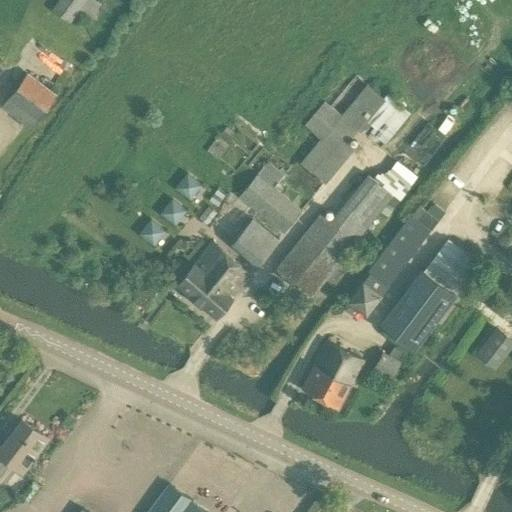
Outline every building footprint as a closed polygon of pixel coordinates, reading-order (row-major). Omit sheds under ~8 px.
[(98,0),(58,0),(54,7),(86,29),(103,3),(98,0)] [(12,82),(0,96),(0,126),(18,140),(53,94),(31,78),(20,70),(12,82)] [(357,130),(364,136),(369,130),(384,143),(408,113),(387,96),(384,99),(366,84),(340,115),(325,102),(316,114),(305,126),(320,140),(301,163),(324,183),(354,148),(347,142),(357,130)] [(226,126),(221,133),(230,140),(235,132),(226,126)] [(218,158),(228,144),(218,136),(207,150),(218,158)] [(235,141),(226,154),(241,164),(250,152),(235,141)] [(267,161),(265,163),(262,160),(257,166),(260,169),(239,195),(284,233),(302,211),(274,187),(284,176),(267,161)] [(416,174),(396,160),(390,168),(410,182),(416,174)] [(187,173),(175,188),(190,200),(202,185),(187,173)] [(320,213),(275,269),(310,297),(392,195),(367,174),(329,221),(320,213)] [(187,210),(172,198),(160,213),(175,225),(187,210)] [(428,228),(446,215),(435,200),(417,213),(428,228)] [(261,261),(279,239),(252,217),(234,239),(261,261)] [(166,231),(151,219),(139,234),(154,246),(166,231)] [(425,271),(455,293),(478,261),(448,238),(425,271)] [(214,242),(180,283),(216,314),(250,274),(214,242)] [(362,280),(346,301),(366,316),(383,295),(382,294),(386,287),(389,284),(371,270),(363,281),(362,280)] [(416,349),(454,297),(424,274),(385,326),(416,349)] [(494,366),(511,341),(511,339),(497,328),(477,354),(494,366)] [(315,362),(301,388),(338,407),(363,360),(326,341),(315,362)] [(384,350),(377,363),(396,373),(403,360),(384,350)] [(1,446),(0,444),(0,480),(12,464),(22,472),(48,438),(22,419),(1,446)] [(147,511),(207,511),(169,483),(147,511)]
